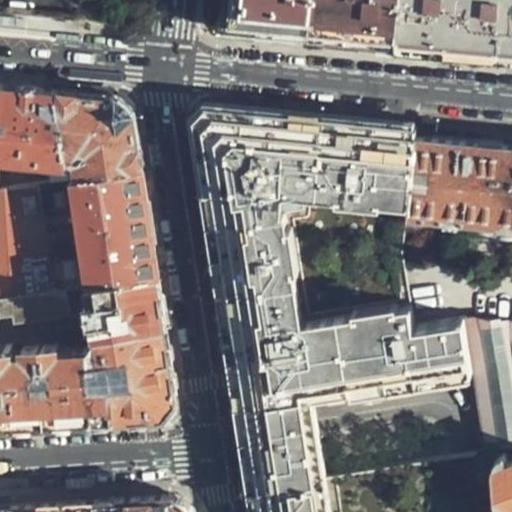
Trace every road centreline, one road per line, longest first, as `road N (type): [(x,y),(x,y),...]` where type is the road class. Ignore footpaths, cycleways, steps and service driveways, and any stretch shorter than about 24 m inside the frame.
road 1 (tertiary): [(166,66),(162,98),(216,450)]
road 2 (residential): [(511,99),(166,66)]
road 3 (tertiary): [(0,466),(216,450)]
road 4 (residential): [(166,66),(0,49)]
